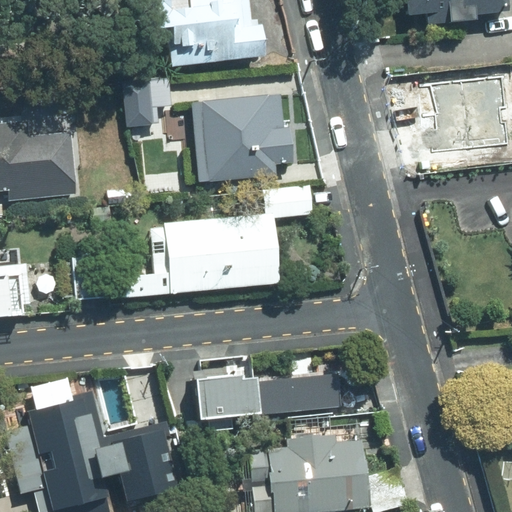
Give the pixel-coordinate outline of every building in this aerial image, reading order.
[(120,0),(124,32),(163,28),(169,71),(251,59),(242,0),(198,0),(171,4),(170,0),(120,0)] [(463,19),(497,16),(495,0),(397,0),(401,26),(436,22),(438,28),(462,26),(463,19)] [(420,165),(496,158),(489,77),(412,84),(420,165)] [(201,153),(203,182),(270,177),(269,168),(285,166),(277,97),(253,99),(197,104),(199,124),(192,125),(194,154),(201,153)] [(66,135),(22,140),(20,124),(0,125),(0,203),(11,202),(73,195),(66,135)] [(151,157),(131,162),(138,189),(157,184),(151,157)] [(147,230),(152,276),(114,280),(116,303),(155,300),(160,299),(168,298),(275,286),(268,220),(307,216),(304,187),(257,193),(260,217),(147,230)] [(242,381),(183,388),(187,426),(246,420),(242,381)] [(108,479),(104,454),(85,457),(67,387),(14,401),(42,511),(79,511),(98,507),(92,482),(108,479)] [(511,439),(511,412),(501,413),(500,439),(511,439)] [(296,511),(364,504),(356,440),(333,442),(332,433),(281,438),(282,448),(247,452),(254,511),(296,511)] [(106,445),(119,504),(170,494),(157,434),(106,445)]
